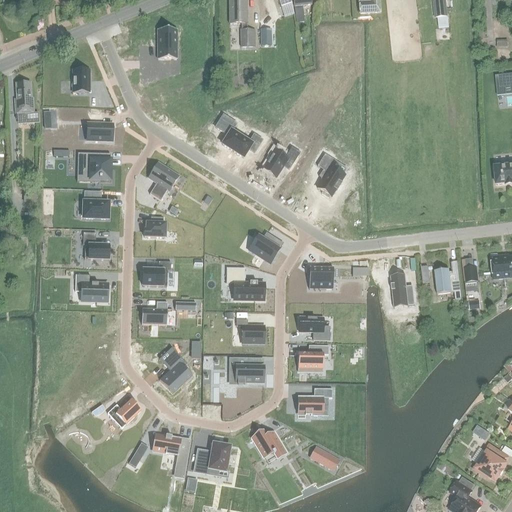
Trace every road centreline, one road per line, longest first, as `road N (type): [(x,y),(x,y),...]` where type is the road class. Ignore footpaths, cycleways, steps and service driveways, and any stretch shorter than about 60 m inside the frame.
road 1 (residential): [(162,135),(125,198),(124,367),(171,415),(229,426),(277,396),(282,271),(311,232)]
road 2 (residential): [(511,230),(337,246),(311,232)]
road 3 (residential): [(311,232),(162,135)]
road 4 (residential): [(162,135),(141,119),(94,25)]
